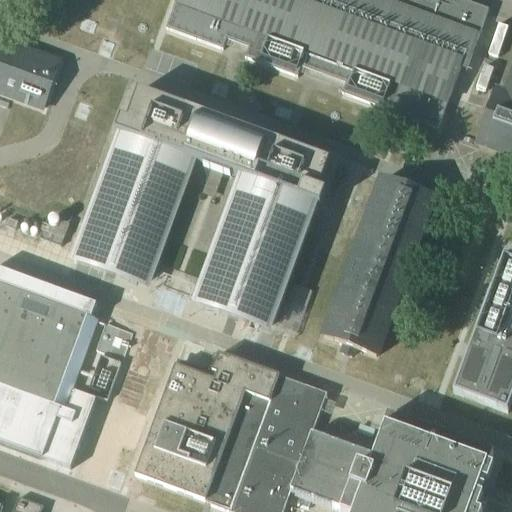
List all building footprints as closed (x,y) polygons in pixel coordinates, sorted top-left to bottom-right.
[(391,114),(406,120),(438,132),(460,71),(466,73),(488,12),(455,0),(451,0),(449,9),(427,1),(427,0),(177,0),(166,32),(223,53),(226,43),(248,51),(245,61),(297,80),(301,70),(345,87),(342,96),(391,115),(391,114)] [(0,95),(43,112),(59,65),(0,43),(0,95)] [(495,147),(511,153),(511,72),(504,94),(496,91),(476,146),(493,152),(495,147)] [(224,175),(243,182),(199,304),(268,330),(313,208),(320,210),(325,196),(318,194),(329,164),(138,94),(127,123),(120,121),(115,135),(122,137),(77,260),(147,285),(192,163),(211,170),(206,183),(219,188),(224,175)] [(342,355),(353,359),(355,352),(376,360),(434,202),(381,183),(323,340),(344,348),(342,355)] [(19,225),(8,221),(5,229),(16,233),(19,225)] [(42,234),(40,242),(61,250),(64,243),(69,227),(61,224),(59,229),(54,231),(42,226),(39,233),(42,234)] [(511,261),(503,258),(454,396),(509,418),(511,408),(511,261)] [(57,420),(64,422),(51,458),(107,479),(116,453),(86,442),(90,432),(130,447),(140,421),(74,396),(67,415),(63,413),(96,323),(0,287),(0,446),(42,462),(57,420)] [(96,354),(122,364),(132,337),(106,327),(96,354)] [(135,479),(211,507),(210,509),(218,511),(230,511),(273,398),(279,379),(218,357),(212,375),(217,377),(215,384),(175,369),(135,479)] [(107,403),(121,366),(101,359),(87,396),(107,403)] [(472,511),(493,456),(388,417),(372,459),(312,437),(327,397),(306,390),(302,398),(273,398),(230,511),(284,511),(291,494),(341,511),(472,511)] [(14,511),(39,511),(42,505),(20,497),(14,511)]
